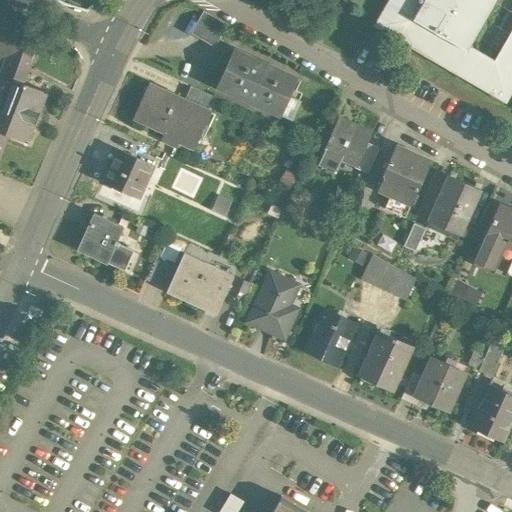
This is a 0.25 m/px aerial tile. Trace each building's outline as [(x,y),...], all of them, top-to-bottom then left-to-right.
[(511,0),(388,0),(373,27),(504,102),(511,88),(511,0)] [(225,24),(204,12),(192,33),(213,44),(225,24)] [(18,27),(0,20),(0,56),(6,58),(18,27)] [(6,58),(0,75),(21,82),(39,35),(18,27),(6,58)] [(295,78),(233,50),(216,86),(279,114),(288,95),(295,78)] [(21,82),(0,75),(0,130),(7,133),(7,134),(26,141),(45,91),(21,82)] [(183,98),(147,82),(131,118),(162,133),(155,149),(170,155),(186,118),(199,124),(205,108),(183,98)] [(211,95),(189,85),(183,98),(205,108),(211,95)] [(298,100),(288,95),(279,114),(290,119),(298,100)] [(369,133),(339,119),(338,118),(323,152),(324,152),(355,165),(354,166),(356,166),(366,144),(370,133),(369,133)] [(378,149),(366,144),(356,166),(354,166),(354,167),(367,173),(378,149)] [(429,160),(396,144),(382,174),(384,175),(377,190),(390,196),(409,205),(429,160)] [(152,165),(118,149),(103,181),(137,197),(152,165)] [(480,189),(447,175),(427,221),(459,235),(480,189)] [(409,205),(390,196),(385,208),(404,217),(409,205)] [(511,210),(499,205),(474,259),(492,267),(498,253),(511,259),(511,210)] [(118,224),(93,213),(77,250),(124,271),(133,251),(110,241),(118,224)] [(425,228),(413,223),(402,246),(414,251),(425,228)] [(232,276),(183,254),(176,269),(167,290),(166,292),(215,314),(232,276)] [(393,266),(372,255),(361,279),(383,289),(393,266)] [(176,269),(155,259),(146,280),(167,290),(176,269)] [(415,278),(393,266),(383,289),(405,299),(415,278)] [(297,285),(270,273),(248,321),(283,337),(291,321),(282,318),(297,285)] [(356,324),(323,309),(304,351),(337,366),(356,324)] [(411,346),(378,331),(358,376),(391,390),(411,346)] [(491,340),(478,369),(490,375),(503,345),(491,340)] [(464,372),(431,357),(422,377),(414,395),(415,396),(447,410),(464,372)] [(422,377),(412,372),(402,394),(414,400),(415,396),(414,395),(422,377)] [(511,418),(511,395),(487,384),(469,426),(502,441),(511,418)] [(236,497),(230,493),(218,511),(236,511),(243,501),(236,497)] [(308,511),(280,496),(270,511),(308,511)]
